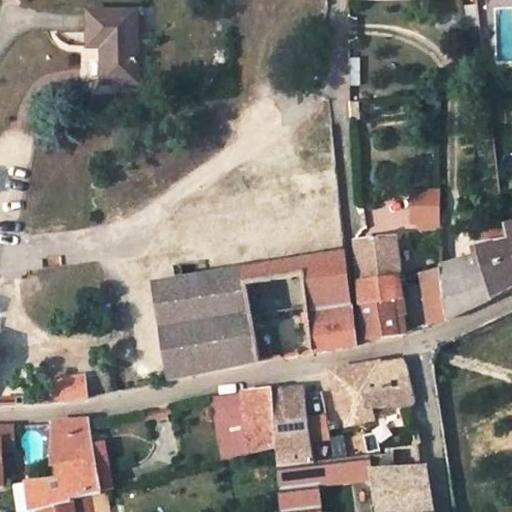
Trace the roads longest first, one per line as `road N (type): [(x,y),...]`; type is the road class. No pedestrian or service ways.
road 1 (residential): [(0,416),(96,407),(361,356)]
road 2 (residential): [(361,356),(335,82),(338,0)]
road 3 (residential): [(361,356),(418,347),(511,300)]
